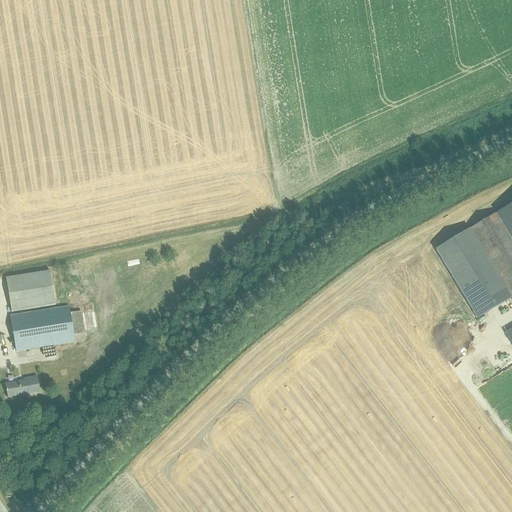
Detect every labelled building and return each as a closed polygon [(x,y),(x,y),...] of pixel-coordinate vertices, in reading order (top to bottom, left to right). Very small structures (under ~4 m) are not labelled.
[(511,204),(496,214),(511,240),(511,204)] [(511,240),(496,214),(471,229),(436,250),(477,319),(511,298),(511,240)] [(55,304),(49,271),(6,278),(12,312),(55,304)] [(71,313),(70,306),(10,316),(17,352),(76,342),(74,334),(84,332),(81,312),(71,313)] [(8,398),(40,392),(37,377),(25,379),(25,381),(6,384),(8,398)]
